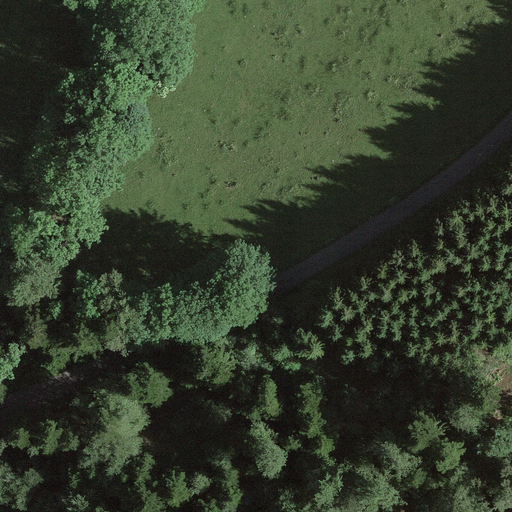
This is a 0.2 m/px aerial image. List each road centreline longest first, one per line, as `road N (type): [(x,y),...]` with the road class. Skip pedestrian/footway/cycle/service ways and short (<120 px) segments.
road 1 (unclassified): [(511,122),(390,218),(250,305),(0,415)]
road 2 (track): [(128,0),(124,106),(100,167),(0,283)]
